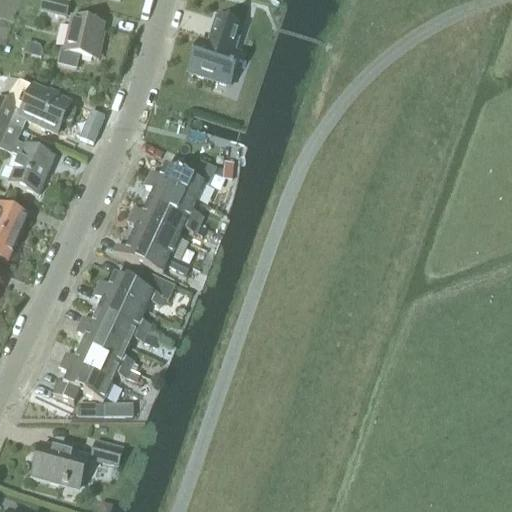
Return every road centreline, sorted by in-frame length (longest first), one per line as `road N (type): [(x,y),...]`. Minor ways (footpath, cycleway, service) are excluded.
road 1 (residential): [(0,412),(117,150),(163,0)]
road 2 (residential): [(177,511),(280,218),(323,127)]
